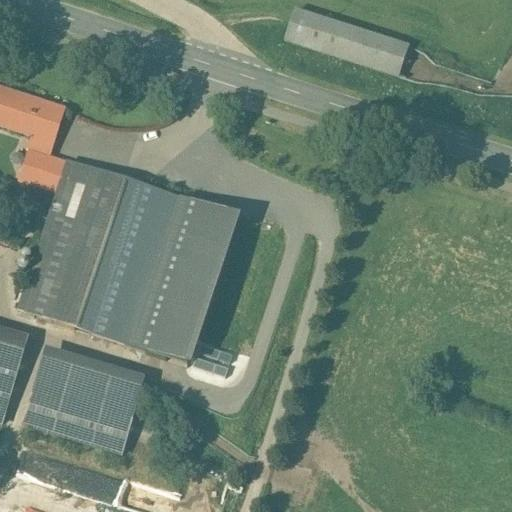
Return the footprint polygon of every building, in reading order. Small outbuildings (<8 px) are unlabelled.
[(296,12),(286,42),(397,79),(407,49),(296,12)] [(0,93),(0,129),(32,139),(27,155),(28,155),(29,154),(30,155),(50,161),(64,114),(0,93)] [(50,161),(30,155),(20,186),(44,193),(54,163),(50,161)] [(54,163),(44,193),(57,198),(68,167),(54,163)] [(112,182),(68,167),(57,198),(18,316),(63,331),(112,182)] [(112,182),(63,331),(92,341),(105,303),(137,314),(137,315),(145,318),(183,205),(112,182)] [(183,205),(145,318),(137,315),(125,352),(172,367),(222,218),(183,205)] [(137,314),(105,303),(92,341),(125,352),(137,315),(137,314)] [(28,344),(0,335),(0,352),(23,359),(28,344)] [(23,359),(0,352),(0,371),(18,377),(23,359)] [(145,386),(48,356),(36,397),(133,426),(145,386)] [(0,371),(0,418),(5,420),(18,377),(0,371)] [(133,426),(36,397),(26,428),(123,457),(133,426)] [(0,509),(0,510),(6,511),(171,511),(175,497),(19,447),(0,509)]
